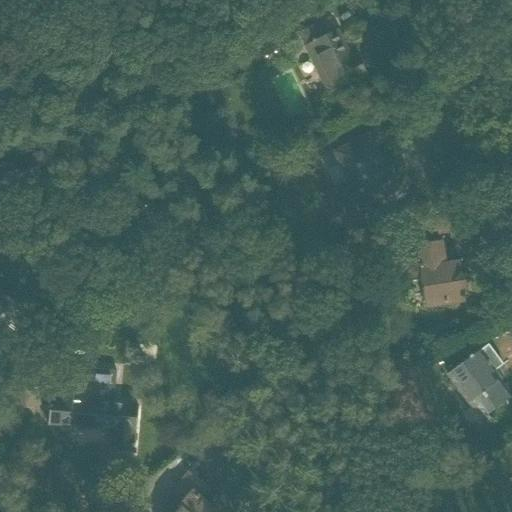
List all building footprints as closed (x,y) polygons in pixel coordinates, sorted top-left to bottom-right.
[(332,93),(367,75),(334,12),(299,31),(332,93)] [(353,225),(416,193),(396,154),(384,160),(369,132),(319,157),(353,225)] [(419,244),(425,308),(469,304),(465,259),(449,261),(447,241),(419,244)] [(0,320),(16,300),(0,287),(0,320)] [(478,420),(511,397),(511,396),(482,351),(447,373),(478,420)] [(104,449),(138,452),(142,404),(90,400),(92,375),(54,372),(49,426),(105,431),(104,449)] [(222,511),(193,487),(171,511),(222,511)]
